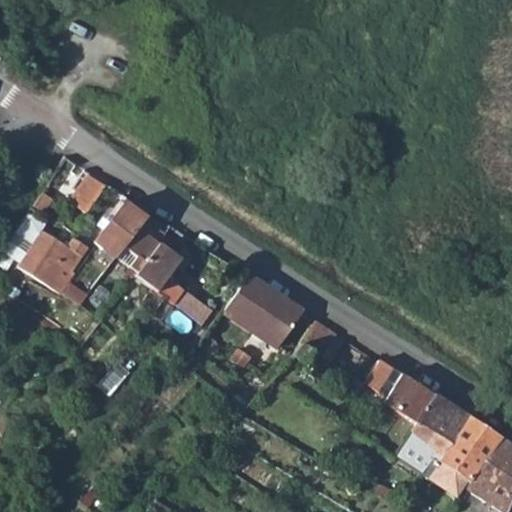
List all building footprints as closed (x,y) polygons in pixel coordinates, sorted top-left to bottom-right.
[(87,175),(68,200),(86,213),(104,188),(87,175)] [(41,193),(30,208),(41,214),(51,200),(41,193)] [(119,247),(122,248),(143,220),(119,204),(92,241),(111,256),(119,247)] [(2,249),(24,264),(45,233),(49,228),(26,213),(2,249)] [(143,220),(122,248),(142,264),(163,236),(143,220)] [(22,266),(58,291),(62,295),(75,273),(90,248),(85,245),(79,241),(72,251),(45,233),(24,264),(22,266)] [(142,264),(132,277),(153,294),(177,263),(167,255),(174,245),(163,236),(142,264)] [(75,273),(62,295),(67,299),(81,278),(75,273)] [(247,277),(222,313),(252,334),(256,329),(281,346),(303,314),(247,277)] [(316,323),(300,342),(313,350),(326,330),(316,323)] [(326,330),(313,350),(324,357),(338,337),(326,330)] [(408,423),(424,394),(397,376),(375,362),(361,384),(382,398),(379,404),(408,423)] [(408,423),(399,438),(426,455),(431,459),(456,415),(424,394),(408,423)] [(456,415),(431,459),(426,455),(417,472),(456,499),(463,489),(472,475),(478,464),(493,439),(456,415)] [(511,451),(493,439),(478,464),(511,485),(511,451)] [(472,475),(463,489),(491,506),(488,511),(502,511),(508,499),(472,475)]
